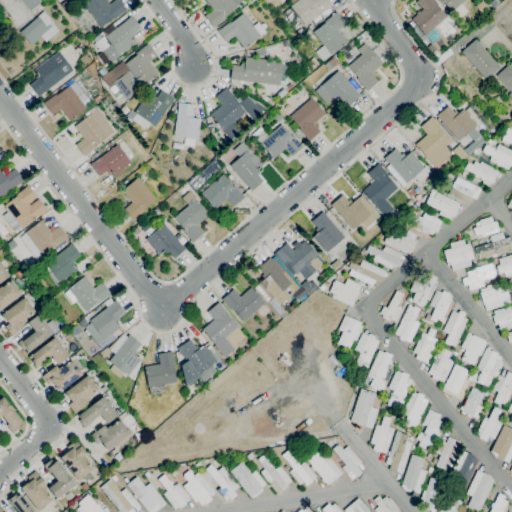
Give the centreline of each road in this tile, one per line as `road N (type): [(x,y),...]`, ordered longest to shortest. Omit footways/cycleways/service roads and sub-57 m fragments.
road 1 (residential): [(0,97),(161,308),(426,79),(366,0)]
road 2 (residential): [(0,356),(40,415),(36,437),(0,469)]
